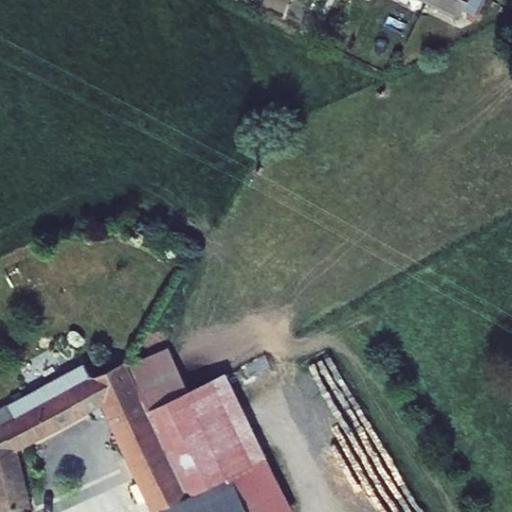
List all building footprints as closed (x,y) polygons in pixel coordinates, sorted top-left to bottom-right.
[(429,0),(462,16),(465,9),(478,15),(485,0),(429,0)] [(169,347),(145,359),(149,363),(164,379),(174,397),(222,478),(242,510),(236,511),(294,511),(227,372),(190,390),(169,347)] [(145,359),(128,367),(150,412),(190,495),(155,511),(153,511),(236,511),(242,510),(222,478),(174,397),(164,379),(145,359)] [(0,511),(27,511),(27,509),(32,507),(17,448),(103,401),(116,428),(150,412),(128,367),(126,362),(92,378),(85,364),(0,409),(0,421),(2,425),(0,426),(0,511)] [(190,495),(150,412),(116,428),(155,511),(190,495)]
